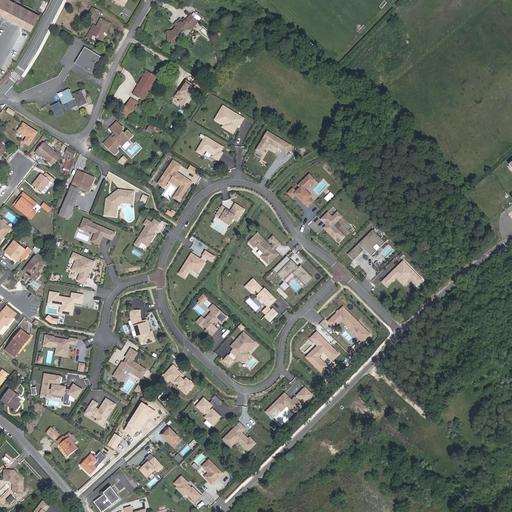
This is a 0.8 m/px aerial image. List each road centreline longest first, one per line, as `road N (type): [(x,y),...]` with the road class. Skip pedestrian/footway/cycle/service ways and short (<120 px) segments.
road 1 (residential): [(160,273),(161,301),(179,333),(238,384),(260,388),(284,361),(299,315),(343,270)]
road 2 (residential): [(343,270),(294,227),(269,191),(237,181),(191,203),(160,273)]
road 3 (unclassified): [(404,328),(218,511)]
road 4 (residential): [(0,95),(71,140),(96,126),(150,0)]
road 5 (unclassified): [(511,237),(404,328)]
road 6 (residential): [(160,273),(110,297),(95,378)]
road 7 (residential): [(0,421),(83,511)]
